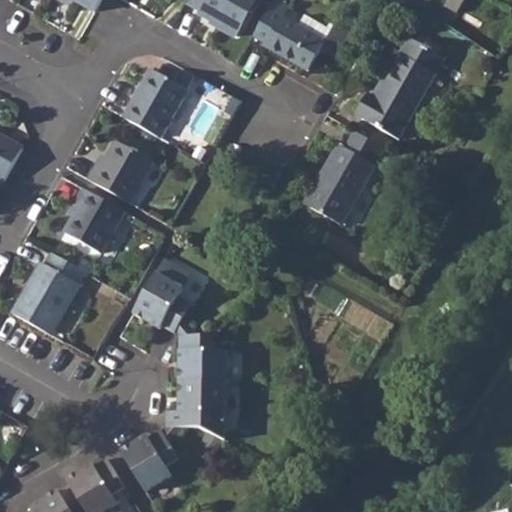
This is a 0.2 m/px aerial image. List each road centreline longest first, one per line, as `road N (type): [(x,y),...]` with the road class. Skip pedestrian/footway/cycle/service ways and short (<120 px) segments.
road 1 (residential): [(78,105),(120,44),(148,35),(299,121)]
road 2 (residential): [(0,240),(78,105)]
road 3 (residential): [(117,430),(0,368)]
road 4 (residential): [(6,494),(117,430)]
